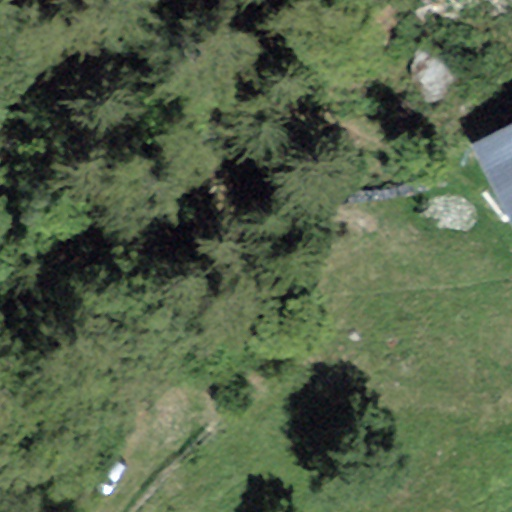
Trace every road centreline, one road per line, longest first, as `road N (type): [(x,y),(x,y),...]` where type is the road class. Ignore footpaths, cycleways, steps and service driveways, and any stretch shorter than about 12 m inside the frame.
road 1 (track): [(105,511),(203,388)]
road 2 (track): [(0,72),(132,0)]
